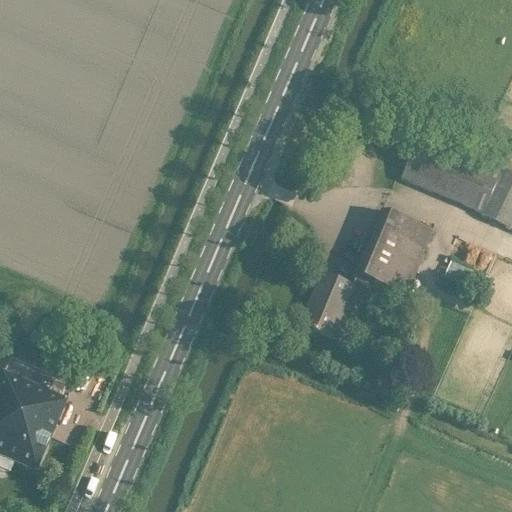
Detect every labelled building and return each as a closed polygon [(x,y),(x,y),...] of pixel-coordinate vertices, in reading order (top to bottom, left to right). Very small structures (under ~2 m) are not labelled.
[(415,135),(398,175),(478,209),(478,211),(511,227),(511,171),(491,162),(489,167),(415,135)] [(379,206),(352,271),(354,272),(367,277),(404,293),(431,228),(379,206)] [(474,268),(448,257),(442,271),(468,282),(474,268)] [(354,272),(350,282),(319,269),(298,321),(329,334),(341,304),(353,309),(367,277),(354,272)] [(0,371),(0,451),(34,466),(64,396),(1,369),(0,371)]
